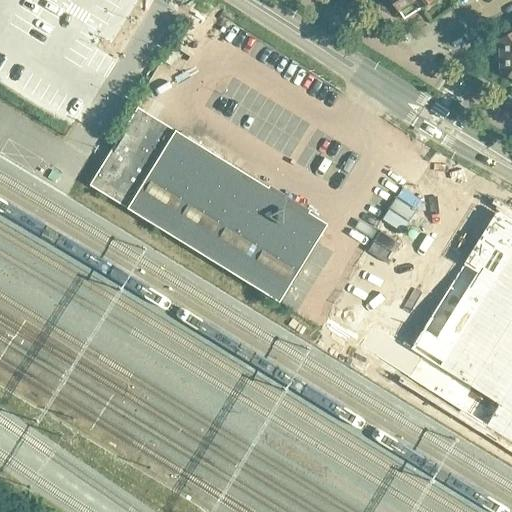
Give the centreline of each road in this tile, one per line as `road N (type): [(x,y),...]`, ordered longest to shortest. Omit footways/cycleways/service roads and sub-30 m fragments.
road 1 (tertiary): [(511,167),(246,0)]
road 2 (unknown): [(165,0),(89,138),(61,137),(0,106)]
road 3 (residential): [(311,0),(417,65)]
